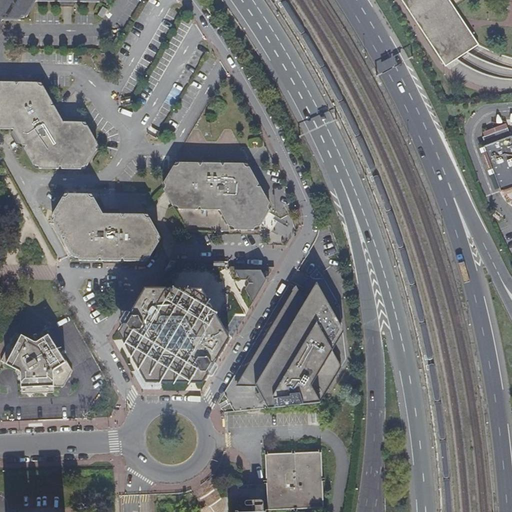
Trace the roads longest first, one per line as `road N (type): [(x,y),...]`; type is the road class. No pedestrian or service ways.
road 1 (residential): [(194,416),(307,233),(308,214),(230,61),(187,0)]
road 2 (trunk): [(506,511),(482,325),(413,117)]
road 3 (trunk): [(326,136),(373,245),(404,352),(425,511)]
road 4 (trunk): [(326,136),(372,344),(363,511)]
road 5 (trunk): [(499,282),(453,175),(413,117)]
road 6 (residential): [(143,413),(67,274)]
road 7 (trunk): [(246,0),(326,136)]
road 8 (trunk): [(413,117),(348,0)]
road 9 (residential): [(131,442),(154,474),(182,473),(204,441),(194,416)]
road 10 (residential): [(0,446),(131,442)]
